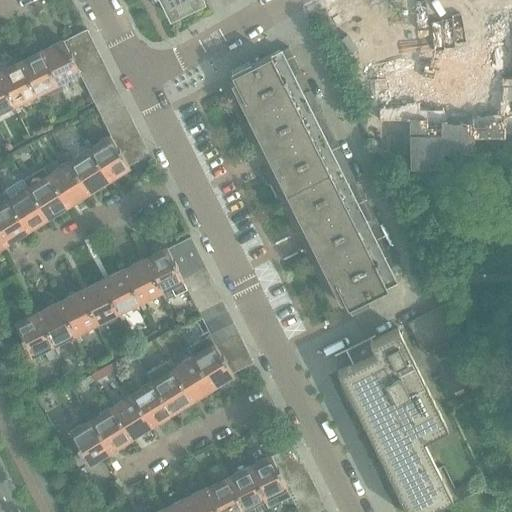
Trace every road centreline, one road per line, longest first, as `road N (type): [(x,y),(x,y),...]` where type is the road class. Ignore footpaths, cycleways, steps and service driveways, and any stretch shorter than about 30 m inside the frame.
road 1 (residential): [(293,389),(184,176)]
road 2 (residential): [(119,478),(293,389)]
road 3 (residential): [(13,261),(184,176)]
road 4 (residential): [(136,81),(286,0)]
road 5 (residential): [(355,511),(293,389)]
